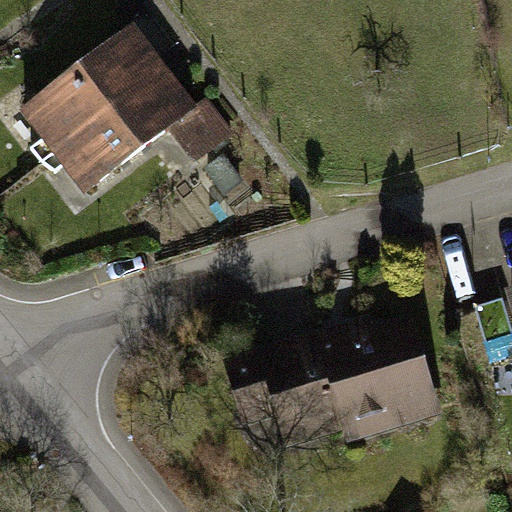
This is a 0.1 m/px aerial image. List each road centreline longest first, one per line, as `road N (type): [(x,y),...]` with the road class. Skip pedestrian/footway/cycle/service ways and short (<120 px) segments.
road 1 (residential): [(2,348),(511,186)]
road 2 (residential): [(125,511),(2,348)]
